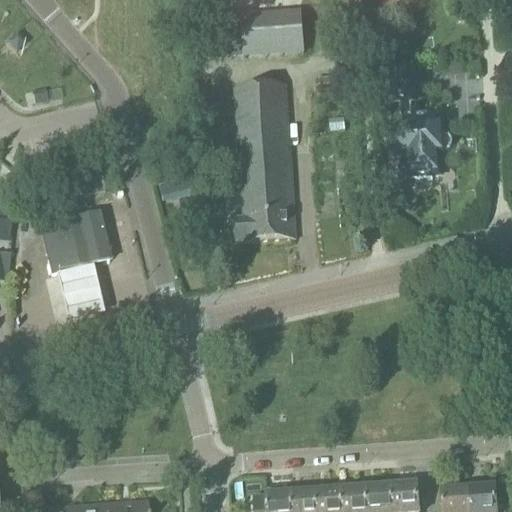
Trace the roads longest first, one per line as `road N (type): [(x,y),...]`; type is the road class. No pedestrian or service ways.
road 1 (residential): [(42,0),(113,85),(176,328)]
road 2 (tertiary): [(176,328),(511,250)]
road 3 (residential): [(209,465),(511,442)]
road 4 (track): [(377,281),(358,0)]
road 5 (residential): [(13,480),(209,465)]
road 6 (tertiary): [(0,363),(176,328)]
road 7 (residential): [(209,465),(176,328)]
